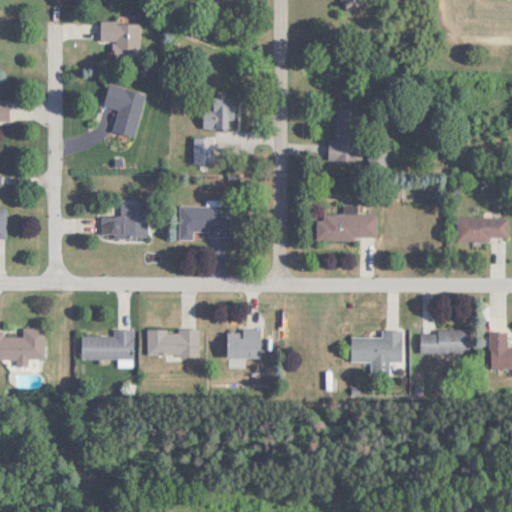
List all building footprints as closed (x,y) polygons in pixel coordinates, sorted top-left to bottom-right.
[(342,0),(348,10),(366,1),(365,0),(342,0)] [(100,41),(113,41),(113,61),(140,62),(140,22),(100,21),(100,41)] [(103,108),(115,110),(110,131),(134,137),(144,92),(108,84),(103,108)] [(203,128),(231,128),(231,98),(213,98),(213,108),(203,108),(203,128)] [(0,99),(0,120),(9,121),(8,99),(0,99)] [(329,139),(329,159),(358,159),(358,108),(336,107),(336,139),(329,139)] [(192,163),(213,163),(213,137),(192,137),(192,163)] [(147,199),(120,199),(120,216),(101,216),(101,237),(147,237),(147,199)] [(178,205),(178,239),(194,239),(194,233),(208,233),(208,237),(229,237),(230,206),(178,205)] [(377,213),(323,213),(322,238),(376,238),(377,213)] [(457,216),(457,238),(507,238),(507,216),(457,216)] [(0,358),(16,358),(16,365),(26,365),(26,359),(44,358),(43,327),(22,328),(22,335),(3,336),(3,330),(0,330),(0,358)] [(147,328),(147,354),(199,354),(199,328),(147,328)] [(469,328),(426,328),(426,353),(469,353),(469,328)] [(133,329),(113,329),(113,335),(81,335),(81,358),(133,358),(133,329)] [(259,356),(259,329),(227,329),(227,356),(259,356)] [(381,335),(350,335),(350,360),(403,360),(403,329),(381,329),(381,335)] [(511,346),(507,346),(507,330),(489,330),(489,368),(511,367),(511,346)]
